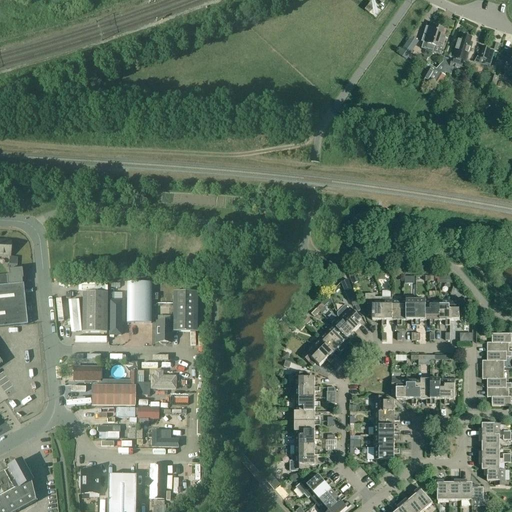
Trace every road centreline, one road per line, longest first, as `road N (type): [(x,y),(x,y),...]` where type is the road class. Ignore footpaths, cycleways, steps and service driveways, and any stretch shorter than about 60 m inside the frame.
road 1 (residential): [(55,413),(96,457),(191,458),(196,354),(51,353)]
road 2 (residential): [(472,415),(472,350),(373,348),(366,340)]
road 3 (unclassified): [(0,220),(39,235),(51,353)]
road 4 (residential): [(373,503),(418,464),(463,464),(462,423),(472,415)]
road 5 (residential): [(373,503),(343,467),(342,380),(334,372)]
